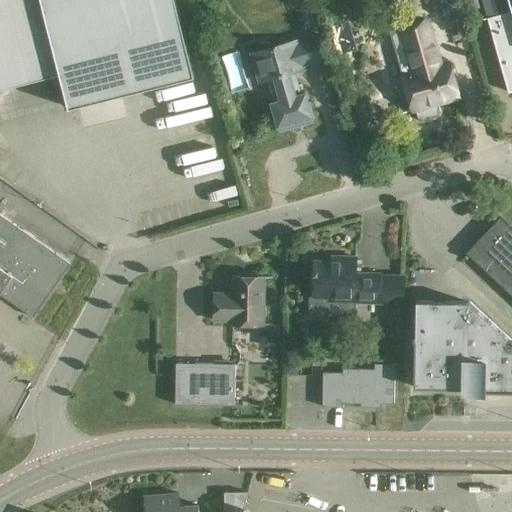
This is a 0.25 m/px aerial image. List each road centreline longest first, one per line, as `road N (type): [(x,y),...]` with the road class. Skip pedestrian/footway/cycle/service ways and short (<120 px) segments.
road 1 (residential): [(63,468),(49,398),(122,265),(496,160),(511,164)]
road 2 (secondary): [(63,468),(161,449),(511,450)]
